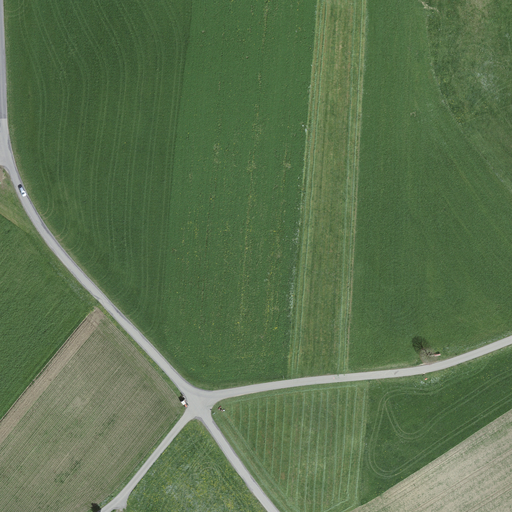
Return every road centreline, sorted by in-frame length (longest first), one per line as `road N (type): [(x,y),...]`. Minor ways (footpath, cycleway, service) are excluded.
road 1 (unclassified): [(0,33),(3,129),(26,203),(61,254),(197,402)]
road 2 (unclassified): [(511,340),(419,370),(286,383),(197,402)]
road 3 (unclassified): [(197,402),(273,511)]
